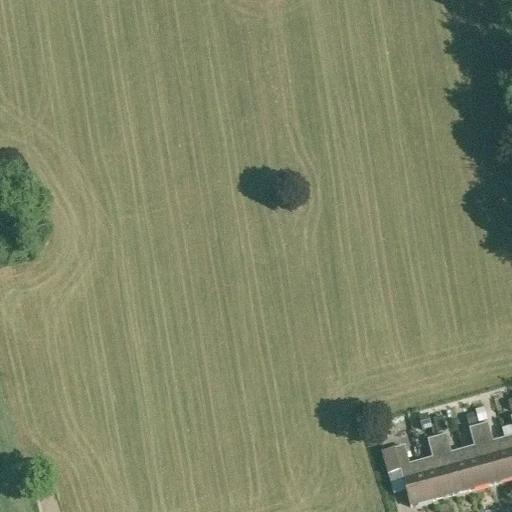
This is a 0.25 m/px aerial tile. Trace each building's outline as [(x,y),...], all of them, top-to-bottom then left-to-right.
[(487,422),(484,409),(476,412),(479,424),(487,422)] [(477,425),(473,412),(465,414),(469,428),(477,425)] [(431,429),(429,418),(420,420),(423,431),(431,429)] [(442,419),(434,421),(437,432),(445,431),(442,419)] [(511,480),(511,465),(505,441),(493,444),(488,426),(479,428),(495,485),(511,480)] [(474,449),(463,452),(474,491),(495,485),(479,428),(469,431),(474,449)] [(446,437),(437,439),(453,497),(474,491),(463,452),(451,455),(446,437)] [(432,502),(453,497),(437,439),(427,442),(432,460),(421,463),(432,502)] [(432,502),(421,463),(410,466),(405,448),(382,454),(388,476),(400,472),(410,508),(432,502)]
